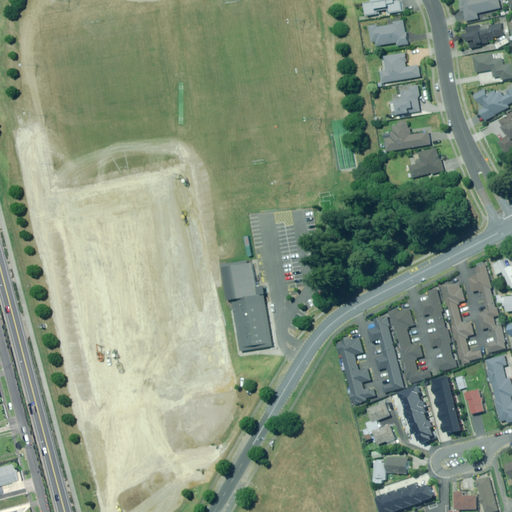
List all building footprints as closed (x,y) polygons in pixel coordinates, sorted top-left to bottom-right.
[(375,0),(376,2),(366,3),(368,17),(377,15),(376,10),(390,8),(391,14),(404,12),(402,0),(398,1),(398,0),(375,0)] [(460,0),(462,5),(461,6),(462,12),(465,12),(468,22),(480,20),(479,14),(502,9),(499,0),(460,0)] [(408,33),(406,21),(396,23),(396,25),(380,28),(379,25),(371,27),(374,43),(378,43),(378,47),(398,43),(399,47),(412,45),(410,33),(408,33)] [(506,35),(504,24),(491,27),(481,29),(481,26),(468,29),(471,42),(479,41),(480,45),(494,42),(493,38),(506,35)] [(410,62),(408,53),(386,57),(388,71),(382,72),(384,84),(423,77),(421,66),(408,68),(407,62),(410,62)] [(496,60),(495,54),(476,58),(479,74),(494,71),(495,79),(502,78),(503,81),(511,79),(511,64),(505,66),(504,59),(496,60)] [(404,92),(404,101),(399,102),(399,103),(396,104),(396,112),(400,112),(400,115),(413,114),(412,110),(415,109),(415,113),(423,112),(421,86),(412,87),(412,91),(404,92)] [(488,121),(511,107),(511,105),(511,104),(511,90),(504,95),(500,89),(492,94),(489,89),(477,95),(485,109),(482,110),(488,121)] [(511,113),(501,121),(511,136),(501,142),(508,154),(511,151),(511,113)] [(400,126),(394,127),(395,132),(392,132),(393,138),(386,139),(389,152),(433,145),(431,132),(411,135),(408,121),(400,123),(400,126)] [(411,166),(413,174),(409,174),(410,179),(414,178),(445,172),(441,149),(421,153),(423,161),(417,162),(418,165),(411,166)] [(511,266),(510,267),(506,259),(494,265),(498,276),(503,272),(511,290),(511,289),(511,266)] [(274,347),(265,294),(259,295),(253,263),(226,267),(232,300),(235,300),(244,352),(274,347)] [(499,307),(497,308),(488,265),(478,267),(480,276),(470,278),(473,293),(482,291),(486,305),(487,310),(483,310),(483,313),(479,314),(483,331),(486,330),(487,334),(493,332),(496,342),(488,344),(490,354),(509,349),(503,324),(501,325),(500,321),(496,322),(495,318),(501,316),(499,307)] [(484,358),(483,351),(474,353),(474,350),(471,351),(467,337),(476,335),(473,321),(464,324),(459,306),(461,305),(460,302),(467,300),(464,288),(462,289),(461,284),(443,289),(448,307),(449,307),(454,326),(453,326),(457,341),(458,341),(460,349),(459,349),(462,360),(463,360),(465,365),(472,363),(471,361),(484,358)] [(441,361),(438,362),(441,370),(443,370),(444,371),(459,367),(439,289),(429,292),(430,297),(428,298),(429,301),(427,301),(421,303),(425,316),(433,314),(438,333),(430,335),(433,348),(441,346),(445,358),(441,359),(441,361)] [(511,311),(511,297),(502,298),(503,307),(507,306),(508,312),(511,311)] [(417,325),(413,309),(401,312),(401,310),(391,312),(397,333),(399,332),(403,348),(401,349),(405,363),(407,363),(409,370),(407,371),(409,379),(411,379),(412,384),(432,379),(431,378),(434,377),(432,370),(425,372),(425,370),(420,371),(417,359),(425,357),(422,344),(414,346),(409,327),(417,325)] [(386,394),(407,388),(394,338),(387,316),(375,319),(378,328),(369,330),(373,343),(381,340),(386,356),(377,359),(380,371),(388,369),(393,384),(384,387),(386,394)] [(364,383),(373,381),(369,368),(361,370),(357,356),(367,353),(366,350),(363,337),(338,343),(341,354),(343,354),(354,393),(352,393),(355,406),(369,402),(368,399),(375,397),(375,396),(378,395),(376,389),(371,390),(370,388),(366,389),(364,383)] [(509,365),(506,356),(487,361),(490,370),(489,370),(492,385),(493,385),(498,401),(497,401),(502,422),(508,421),(509,424),(511,422),(511,378),(508,380),(504,366),(509,365)] [(467,388),(464,377),(457,378),(460,390),(467,388)] [(487,412),(482,390),(467,394),(468,401),(470,401),(474,415),(487,412)] [(379,421),(392,416),(389,408),(393,406),(390,398),(381,402),(382,405),(369,409),(373,421),(367,423),(369,429),(365,431),(369,442),(374,440),(372,436),(376,434),(380,446),(398,439),(393,426),(382,430),(379,421)] [(465,425),(459,405),(451,407),(453,412),(439,416),(443,431),(465,425)] [(428,440),(428,407),(410,407),(410,417),(413,417),(413,440),(428,440)] [(377,463),(376,478),(388,479),(388,473),(410,474),(411,458),(390,457),(389,463),(377,463)] [(13,464),(0,467),(0,485),(18,480),(13,464)] [(498,511),(500,511),(491,478),(477,481),(485,511),(498,511)] [(422,500),(418,488),(409,491),(408,489),(392,494),(397,509),(422,500)] [(391,498),(389,492),(378,496),(380,501),(391,498)] [(461,511),(461,510),(479,510),(479,496),(465,496),(465,492),(456,492),(456,511),(451,511),(450,511),(461,511)]
